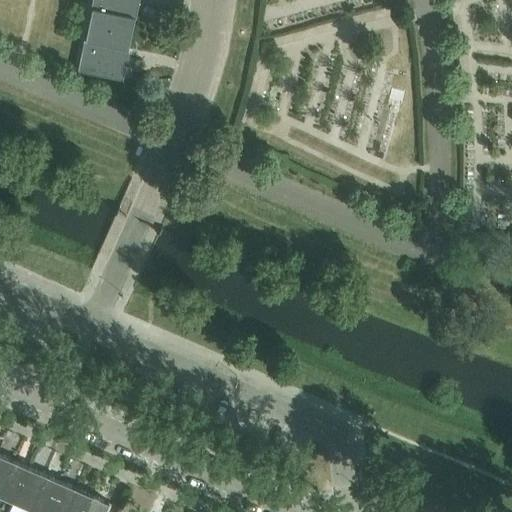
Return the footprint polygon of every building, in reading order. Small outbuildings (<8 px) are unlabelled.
[(139,0),(92,0),(91,9),(92,9),(86,39),(84,39),(78,70),(123,79),(126,65),(120,64),(123,48),(129,49),(129,48),(128,48),(134,18),(136,18),(139,0)] [(0,488),(13,459),(0,453),(0,488)] [(28,466),(13,459),(0,488),(0,494),(13,500),(28,466)] [(28,466),(13,500),(29,507),(44,473),(28,466)] [(47,511),(61,481),(44,473),(29,507),(39,511),(47,511)] [(64,511),(76,487),(61,481),(47,511),(64,511)] [(84,511),(92,494),(76,487),(64,511),(84,511)] [(103,511),(109,502),(92,494),(84,511),(103,511)]
